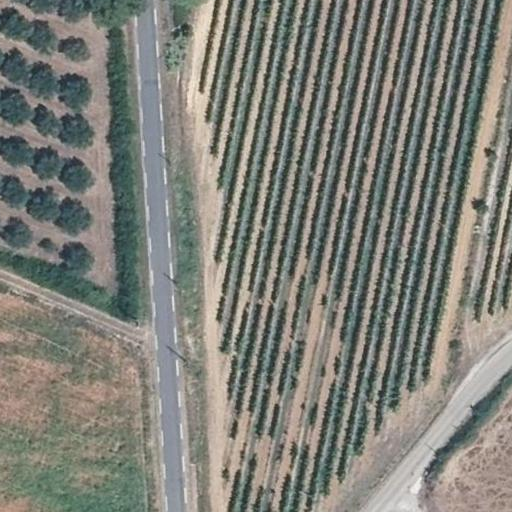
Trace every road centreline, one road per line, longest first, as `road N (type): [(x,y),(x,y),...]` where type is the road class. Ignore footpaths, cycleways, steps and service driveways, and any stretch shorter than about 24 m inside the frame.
road 1 (tertiary): [(143,0),(172,511)]
road 2 (tertiary): [(511,357),(381,511)]
